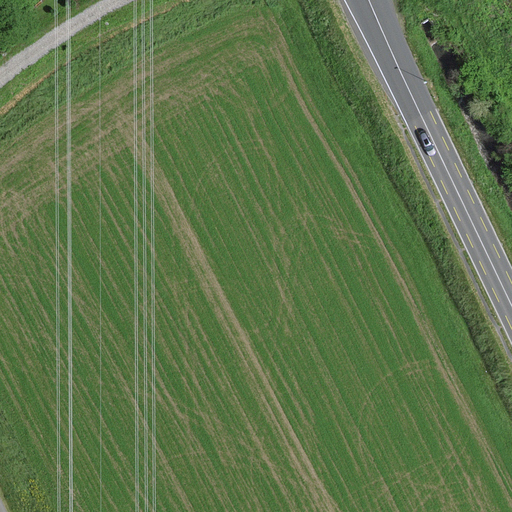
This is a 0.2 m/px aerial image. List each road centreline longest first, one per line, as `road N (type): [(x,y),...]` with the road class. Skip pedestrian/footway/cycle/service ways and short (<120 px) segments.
road 1 (primary): [(369,0),(511,306)]
road 2 (unknown): [(0,72),(110,0)]
